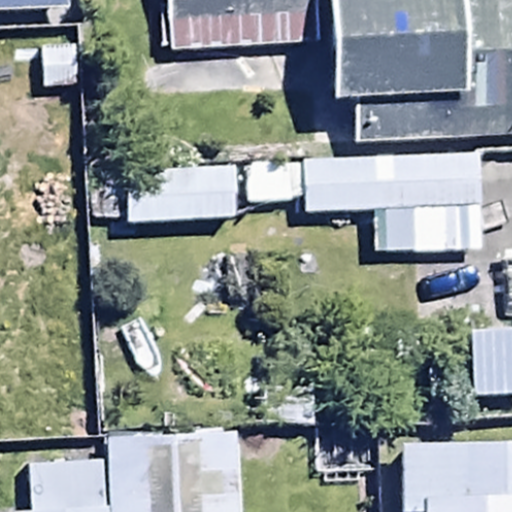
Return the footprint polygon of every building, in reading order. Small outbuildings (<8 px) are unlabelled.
[(313,45),(311,0),(157,0),(159,51),(313,45)] [(511,0),(311,0),(313,45),(321,45),(323,92),(344,91),(346,144),(511,136),(511,0)] [(474,156),(240,161),(241,206),(297,204),(297,214),(367,213),(368,256),(476,254),(474,156)] [(229,167),(85,169),(86,224),(230,222),(229,167)] [(511,290),(462,290),(461,357),(511,357),(511,290)] [(511,511),(511,443),(394,444),(393,511),(511,511)] [(125,478),(125,511),(231,511),(230,473),(125,478)]
